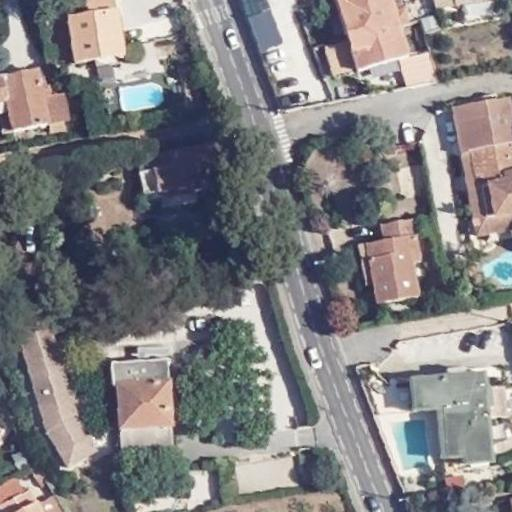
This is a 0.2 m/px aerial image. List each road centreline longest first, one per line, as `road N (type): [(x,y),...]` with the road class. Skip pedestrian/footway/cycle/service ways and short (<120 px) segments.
road 1 (tertiary): [(212,0),(390,511)]
road 2 (unknown): [(0,171),(254,128)]
